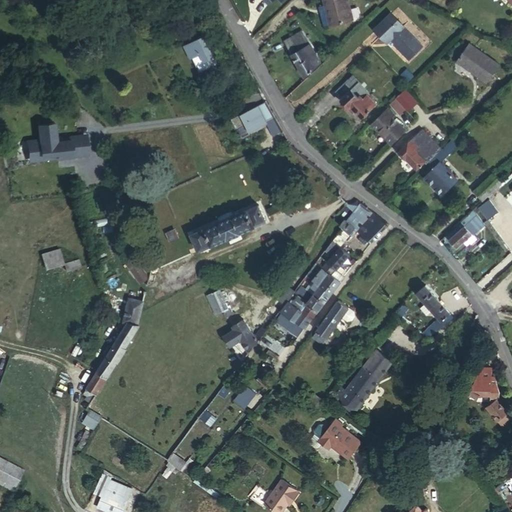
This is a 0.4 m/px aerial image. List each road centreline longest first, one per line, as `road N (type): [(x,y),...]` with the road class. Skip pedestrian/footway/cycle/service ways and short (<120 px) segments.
road 1 (unclassified): [(511,368),(489,312),(448,258),(300,139),(217,0)]
road 2 (unknown): [(151,287),(361,190),(424,114)]
